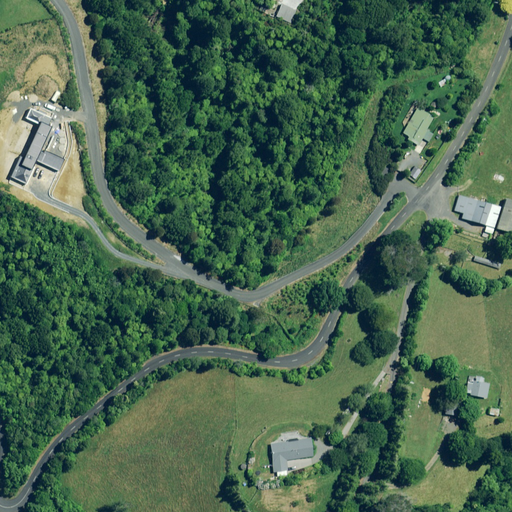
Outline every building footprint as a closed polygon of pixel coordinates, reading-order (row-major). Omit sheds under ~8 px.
[(297,11),(281,4),(276,16),(292,23),(297,11)] [(433,117),(417,108),(401,136),(419,145),(423,138),(429,141),(434,132),(427,129),(433,117)] [(429,161),(419,154),(408,169),(410,171),(406,176),(414,182),(429,161)] [(390,169),(385,166),(381,174),(385,176),(390,169)] [(500,207),(459,194),(454,210),(463,213),(462,218),(494,228),(500,207)] [(511,201),(505,199),(496,228),(511,232),(511,201)] [(502,264),(476,256),(474,261),(500,269),(502,264)] [(475,382),(474,383),(467,382),(465,394),(486,398),(488,384),(475,382)] [(314,456),(312,439),(270,444),(274,472),(277,472),(278,476),(289,475),(287,460),(314,456)]
